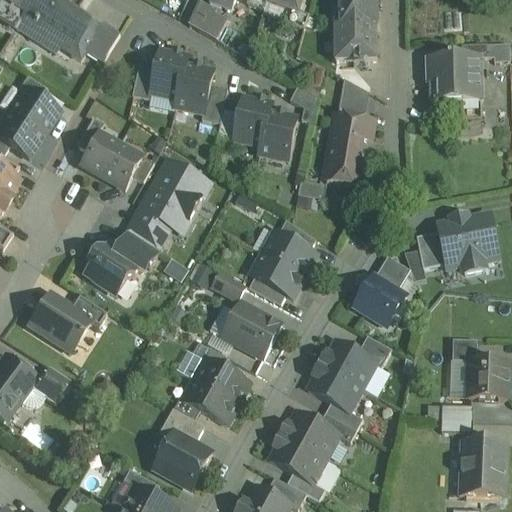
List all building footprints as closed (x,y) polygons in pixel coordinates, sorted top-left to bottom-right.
[(101,32),(51,0),(0,0),(0,21),(56,57),(59,52),(80,65),(101,32)] [(236,0),(212,0),(210,6),(232,14),(236,0)] [(247,0),(250,1),(248,8),(265,14),(267,7),(266,7),(269,0),(247,0)] [(306,0),(269,0),(266,7),(267,7),(288,15),(299,19),(300,17),(306,0)] [(378,0),(339,0),(340,31),(335,31),(336,66),(378,65),(377,32),(380,31),(378,0)] [(207,4),(199,1),(197,6),(204,10),(207,4)] [(204,10),(197,6),(189,29),(216,44),(225,27),(211,22),(215,15),(204,10)] [(299,19),(288,15),(284,25),(305,33),(308,20),(300,17),(299,19)] [(510,49),(487,50),(488,62),(495,62),(495,67),(511,66),(510,49)] [(487,50),(462,50),(462,62),(480,62),(481,63),(488,62),(487,50)] [(189,61),(161,55),(158,70),(151,98),(152,99),(178,104),(179,104),(187,70),(189,61)] [(462,62),(428,64),(430,108),(482,106),(481,63),(480,62),(462,62)] [(158,70),(140,66),(133,101),(151,105),(152,99),(151,98),(158,70)] [(187,70),(179,104),(178,104),(176,113),(204,119),(211,90),(214,76),(187,70)] [(47,93),(27,80),(20,91),(23,93),(23,92),(41,103),(47,93)] [(369,97),(344,83),(338,120),(364,125),(366,111),(362,108),(369,97)] [(211,90),(204,119),(202,125),(220,129),(224,113),(228,93),(211,90)] [(41,103),(23,92),(23,93),(8,116),(44,139),(59,116),(41,103)] [(319,103),(298,92),(290,106),(305,113),(302,125),(313,128),(319,103)] [(245,102),(244,102),(244,103),(241,116),(235,145),(236,146),(262,151),(270,117),(271,117),(272,110),(273,108),(271,108),(245,103),(245,102)] [(483,108),(483,124),(510,123),(510,107),(483,108)] [(241,116),(224,113),(220,129),(216,148),(234,152),(236,146),(235,145),(241,116)] [(44,139),(8,116),(0,128),(0,144),(10,151),(29,163),(44,139)] [(271,117),(270,117),(262,151),(260,159),(288,166),(297,123),(271,117)] [(338,120),(336,120),(331,151),(369,157),(374,126),(364,125),(338,120)] [(93,122),(77,150),(87,156),(98,136),(99,137),(104,128),(93,122)] [(87,156),(80,169),(103,181),(121,149),(99,137),(98,136),(87,156)] [(10,151),(0,144),(0,158),(3,160),(10,151)] [(144,161),(121,149),(103,181),(126,194),(133,181),(144,161)] [(369,157),(331,151),(325,184),(363,190),(369,157)] [(3,160),(0,158),(0,172),(13,181),(19,171),(3,160)] [(155,168),(144,161),(133,181),(144,187),(155,168)] [(169,167),(142,215),(170,231),(182,238),(209,189),(169,167)] [(0,172),(0,211),(18,184),(13,181),(0,172)] [(327,190),(301,186),(298,200),(325,204),(327,190)] [(170,231),(142,215),(130,237),(157,254),(170,231)] [(499,263),(491,220),(468,224),(453,227),(439,230),(441,237),(447,269),(448,273),(463,270),(465,278),(485,274),(484,266),(499,263)] [(316,244),(287,225),(278,239),(310,257),(316,244)] [(13,238),(0,229),(0,253),(2,255),(13,238)] [(157,254),(130,237),(119,253),(144,270),(150,274),(161,257),(157,254)] [(447,269),(441,237),(417,241),(424,274),(447,269)] [(278,239),(275,238),(263,259),(305,282),(317,261),(310,257),(278,239)] [(119,253),(111,248),(108,253),(99,255),(84,278),(118,300),(128,285),(136,283),(144,270),(119,253)] [(305,282),(263,259),(251,281),(255,283),(286,300),(294,304),(305,282)] [(411,275),(389,261),(388,260),(387,261),(388,262),(376,282),(398,295),(411,275)] [(246,291),(221,278),(214,292),(238,305),(246,291)] [(375,281),(374,280),(373,281),(355,310),(354,311),(355,312),(356,312),(381,328),(392,325),(393,324),(399,328),(410,311),(403,307),(407,301),(398,295),(376,282),(375,281)] [(286,300),(255,283),(249,293),(281,310),(286,300)] [(69,311),(49,298),(29,329),(71,357),(90,327),(91,326),(69,311)] [(108,318),(78,298),(69,311),(91,326),(90,327),(98,332),(108,318)] [(282,329),(242,307),(223,342),(264,364),(282,329)] [(392,354),(368,341),(358,358),(377,369),(376,370),(382,373),(392,354)] [(453,364),(470,365),(477,365),(477,344),(453,344),(453,364)] [(358,358),(335,346),(328,358),(326,357),(320,369),(363,393),(376,370),(377,369),(358,358)] [(229,364),(208,352),(202,364),(206,366),(206,365),(224,374),(229,364)] [(184,353),(176,375),(192,381),(200,359),(184,353)] [(469,403),(470,365),(453,364),(451,403),(469,403)] [(224,374),(206,365),(206,366),(195,386),(239,409),(250,389),(224,374)] [(477,365),(470,365),(469,403),(508,405),(510,366),(477,365)] [(363,393),(320,369),(313,382),(315,383),(308,395),(331,408),(350,418),(350,417),(363,393)] [(40,386),(19,370),(11,380),(0,371),(0,423),(3,426),(19,405),(25,410),(33,411),(36,410),(39,408),(42,405),(45,401),(35,394),(40,386)] [(68,386),(48,373),(40,386),(35,394),(45,401),(55,407),(68,386)] [(239,409),(195,386),(184,405),(183,406),(201,416),(227,430),(239,409)] [(201,416),(183,406),(184,405),(180,404),(174,415),(195,426),(201,416)] [(350,418),(331,408),(326,419),(357,436),(363,424),(350,417),(350,418)] [(443,424),(443,410),(428,409),(428,423),(443,424)] [(443,424),(473,424),(474,410),(443,410),(443,424)] [(174,415),(173,414),(160,439),(171,445),(175,437),(196,448),(205,432),(195,426),(174,415)] [(320,429),(296,416),(289,428),(288,427),(281,440),(328,465),(341,442),(341,441),(320,429)] [(357,436),(326,419),(320,429),(341,441),(341,442),(351,447),(357,436)] [(473,424),(443,424),(442,437),(473,438),(473,424)] [(196,448),(175,437),(171,445),(165,457),(159,459),(153,469),(155,475),(191,495),(192,495),(192,494),(212,458),(212,459),(213,457),(212,457),(211,457),(196,448)] [(328,465),(281,440),(274,452),(276,453),(269,465),(293,478),(314,490),(315,489),(328,465)] [(489,446),(463,445),(461,501),(493,502),(505,503),(507,447),(489,446)] [(160,491),(129,474),(122,485),(134,491),(154,502),(160,491)] [(314,490),(293,478),(288,489),(307,499),(319,506),(325,495),(315,489),(314,490)] [(288,489),(275,482),(267,498),(291,511),(290,511),(291,511),(299,511),(307,499),(288,489)] [(173,511),(154,502),(134,491),(122,511),(173,511)] [(257,492),(248,508),(244,506),(241,511),(290,511),(291,511),(267,498),(257,492)]
